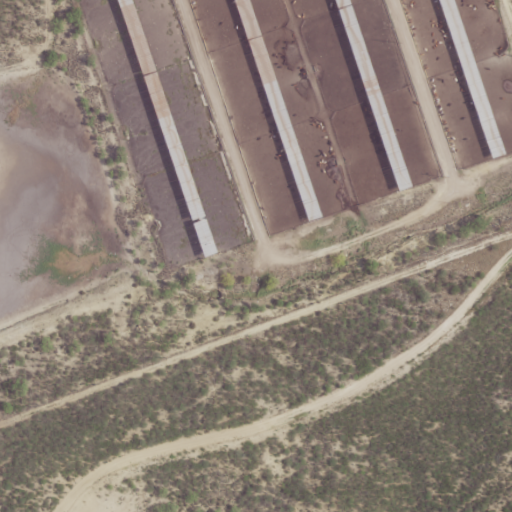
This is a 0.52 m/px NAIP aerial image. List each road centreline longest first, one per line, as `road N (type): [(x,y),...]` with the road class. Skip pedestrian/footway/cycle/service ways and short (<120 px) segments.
road 1 (residential): [(76,511),(114,470),(297,413),(398,368),(475,318),(502,245),(493,113),(442,0)]
road 2 (residential): [(269,215),(192,0)]
